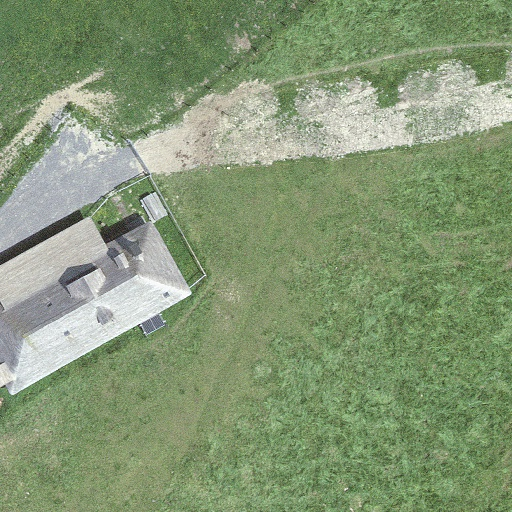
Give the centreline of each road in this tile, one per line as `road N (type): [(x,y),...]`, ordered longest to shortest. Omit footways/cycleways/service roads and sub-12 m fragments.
road 1 (track): [(130,163),(511,104)]
road 2 (unclassified): [(0,238),(58,195),(130,163)]
